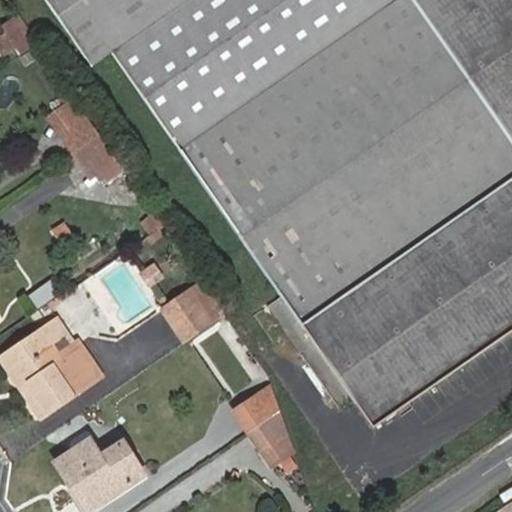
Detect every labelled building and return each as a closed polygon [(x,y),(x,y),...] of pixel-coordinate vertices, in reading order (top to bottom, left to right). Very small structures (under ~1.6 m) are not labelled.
[(511,0),(44,0),(92,68),(111,55),(313,347),(372,431),(508,338),(511,335),(511,0)] [(22,13),(1,20),(5,33),(0,34),(0,54),(33,43),(22,13)] [(85,112),(59,132),(74,153),(101,134),(85,112)] [(74,153),(91,179),(119,161),(101,134),(74,153)] [(203,283),(180,298),(191,315),(213,299),(203,283)] [(191,315),(202,332),(225,316),(213,299),(191,315)] [(42,419),(101,377),(79,344),(60,355),(44,332),(10,356),(31,387),(23,393),(42,419)] [(10,356),(1,362),(23,393),(31,387),(10,356)] [(261,453),(285,436),(272,416),(248,433),(261,453)] [(58,464),(88,511),(143,476),(123,445),(102,459),(91,442),(58,464)]
